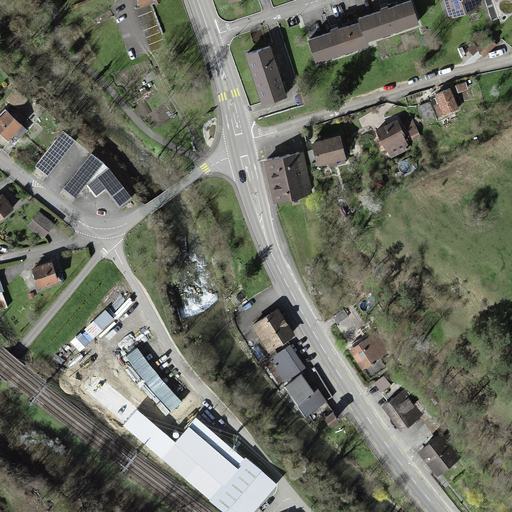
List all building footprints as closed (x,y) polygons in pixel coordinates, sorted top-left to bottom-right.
[(356,22),(309,36),(315,57),(364,42),(361,34),(416,18),(410,0),(399,0),(353,13),(356,22)] [(478,0),(443,0),(449,16),(480,5),(478,0)] [(485,0),(491,20),(498,18),(491,0),(485,0)] [(164,47),(150,7),(137,11),(150,52),(164,47)] [(489,36),(476,46),(483,56),(496,45),(489,36)] [(267,46),(240,55),(256,102),(283,93),(267,46)] [(449,86),(433,94),(441,113),(458,106),(449,86)] [(15,90),(7,100),(19,110),(27,100),(15,90)] [(2,108),(0,110),(0,129),(10,138),(21,123),(2,108)] [(398,121),(377,129),(389,158),(409,149),(398,121)] [(62,132),(35,166),(46,175),(74,141),(62,132)] [(338,133),(310,139),(315,163),(327,161),(329,167),(344,164),(338,133)] [(264,159),(273,198),(309,190),(301,151),(264,159)] [(87,154),(62,188),(74,197),(100,163),(87,154)] [(108,170),(98,177),(119,205),(129,198),(108,170)] [(1,194),(0,194),(0,214),(11,207),(1,194)] [(37,213),(27,225),(41,237),(51,224),(37,213)] [(52,261),(30,268),(35,286),(57,279),(52,261)] [(341,300),(326,306),(332,320),(347,314),(341,300)] [(276,309),(253,323),(268,347),(291,333),(276,309)] [(371,325),(345,340),(360,366),(386,351),(371,325)] [(287,345),(272,354),(286,377),(302,368),(287,345)] [(303,370),(284,384),(305,414),(325,400),(303,370)] [(404,391),(383,406),(400,430),(421,415),(404,391)] [(325,426),(335,418),(327,408),(316,416),(325,426)] [(441,431),(416,449),(434,473),(459,455),(441,431)]
